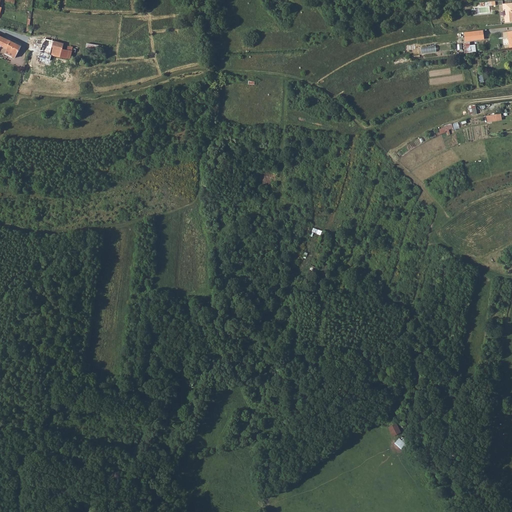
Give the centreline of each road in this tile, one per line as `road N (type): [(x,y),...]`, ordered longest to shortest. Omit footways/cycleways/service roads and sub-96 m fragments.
road 1 (track): [(365,127),(304,79),(206,69),(72,95),(15,120),(0,138)]
road 2 (track): [(511,398),(461,388),(355,424),(294,424)]
road 3 (track): [(511,278),(468,263),(433,237),(433,202),(368,127)]
road 4 (track): [(511,85),(421,101),(365,127)]
